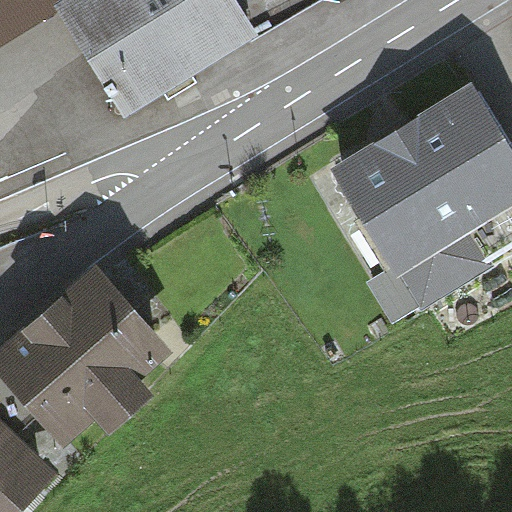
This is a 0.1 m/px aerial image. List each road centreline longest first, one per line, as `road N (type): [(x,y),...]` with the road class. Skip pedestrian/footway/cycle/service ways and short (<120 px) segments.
road 1 (unclassified): [(186,164),(456,0)]
road 2 (unclassified): [(0,310),(186,164)]
road 3 (unclassified): [(186,164),(126,171),(0,219)]
